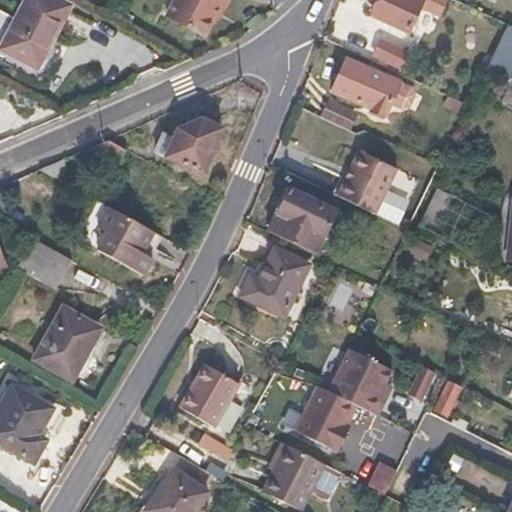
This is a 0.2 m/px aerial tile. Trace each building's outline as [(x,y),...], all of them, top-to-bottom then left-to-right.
[(71,6),(58,0),(27,0),(2,47),(39,66),(71,6)] [(222,0),(170,0),(163,16),(199,35),(215,4),(219,6),(222,0)] [(377,0),(371,14),(406,30),(419,0),(377,0)] [(511,24),(510,23),(489,65),(511,76),(511,24)] [(410,50),(383,38),(376,53),(403,66),(410,50)] [(400,82),(349,59),(335,90),(372,107),(377,97),(390,103),(400,82)] [(511,84),(503,102),(511,106),(511,84)] [(170,135),(160,131),(152,150),(203,171),(222,127),(201,119),(172,132),(170,135)] [(109,139),(82,151),(117,168),(127,149),(109,139)] [(400,169),(361,149),(338,195),(377,214),(400,169)] [(336,209),(292,186),(270,229),(314,252),(336,209)] [(100,227),(108,231),(97,250),(146,276),(156,258),(146,253),(157,233),(111,207),(100,227)] [(71,257),(35,237),(18,265),(55,286),(71,257)] [(261,274),(252,270),(242,290),(284,312),(310,262),(277,245),(261,274)] [(97,324),(64,305),(33,357),(72,379),(82,361),(78,358),(97,324)] [(393,374),(351,352),(329,394),(355,408),(377,419),(389,397),(383,394),(386,387),(393,374)] [(211,363),(207,360),(195,382),(199,385),(211,363)] [(199,385),(195,382),(182,405),(217,425),(242,380),(211,363),(199,385)] [(411,390),(422,394),(432,369),(421,365),(411,390)] [(458,387),(449,382),(435,412),(444,416),(458,387)] [(53,408),(11,384),(0,404),(0,442),(34,461),(46,440),(37,435),(53,408)] [(392,390),(386,387),(383,394),(389,397),(392,390)] [(329,394),(316,388),(293,432),(337,454),(346,437),(341,434),(346,425),(355,408),(329,394)] [(467,424),(453,417),(448,425),(463,433),(467,424)] [(351,428),(346,425),(341,434),(346,437),(351,428)] [(208,432),(203,441),(230,456),(235,446),(208,432)] [(289,441),(284,438),(271,464),(275,466),(289,441)] [(289,441),(275,466),(265,486),(302,506),(327,460),(289,441)] [(192,511),(209,488),(174,466),(147,506),(154,511),(192,511)]
